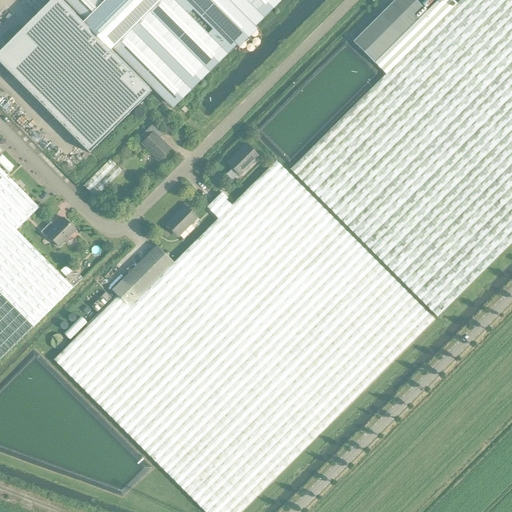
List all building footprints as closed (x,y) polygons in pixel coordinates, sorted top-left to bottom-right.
[(51,0),(0,51),(0,64),(89,153),(151,92),(148,90),(151,88),(167,104),(270,0),(51,0)] [(511,0),(460,0),(456,4),(385,74),(290,170),(437,317),(511,242),(511,0)] [(394,0),(353,42),(385,74),(456,4),(451,0),(437,0),(426,12),(414,0),(394,0)] [(170,149),(159,138),(164,134),(154,124),(141,136),(146,140),(142,144),(159,161),(170,149)] [(228,163),(239,175),(258,156),(246,145),(228,163)] [(218,219),(173,263),(129,307),(118,296),(54,360),(204,511),(241,511),(434,320),(276,161),(231,206),(218,219)] [(0,213),(16,230),(39,208),(0,168),(0,213)] [(206,207),(218,219),(231,206),(220,194),(206,207)] [(196,218),(185,207),(166,225),(178,236),(196,218)] [(0,360),(73,288),(65,279),(16,230),(0,213),(0,360)] [(59,247),(76,230),(63,218),(46,235),(59,247)] [(118,296),(129,307),(173,263),(156,246),(112,290),(118,296)] [(97,312),(111,298),(105,292),(91,306),(97,312)]
